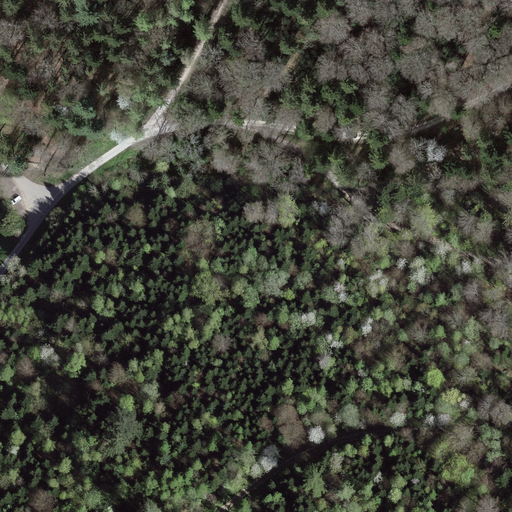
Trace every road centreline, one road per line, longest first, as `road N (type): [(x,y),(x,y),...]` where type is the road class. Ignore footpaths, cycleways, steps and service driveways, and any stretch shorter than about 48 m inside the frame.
road 1 (track): [(218,511),(292,458),(345,438),(511,426)]
road 2 (track): [(251,124),(397,225),(511,265)]
road 3 (track): [(225,0),(146,130),(76,177),(45,212)]
road 4 (track): [(251,124),(384,135),(511,82)]
